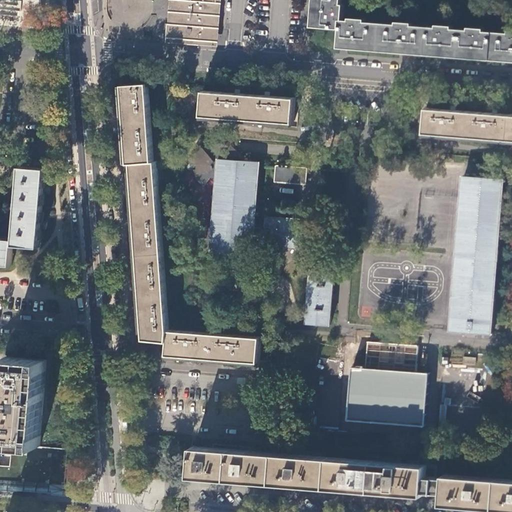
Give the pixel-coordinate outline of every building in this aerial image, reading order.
[(177,0),(176,23),(168,22),(167,36),(169,36),(169,39),(200,42),(200,39),(214,40),(217,0),(192,0),(191,0),(177,0)] [(344,19),(345,16),(346,1),(343,1),(343,0),(315,0),(314,26),(341,28),(342,19),(344,19)] [(350,20),(344,19),(342,19),(341,28),(340,47),(511,59),(511,29),(510,29),(509,32),(485,31),(486,28),(470,26),(469,29),(453,28),(454,25),(438,24),(438,27),(414,25),(414,22),(398,21),(398,23),(366,21),(367,18),(351,17),(350,20)] [(148,83),(123,85),(129,164),(132,163),(145,339),(169,341),(170,330),(157,161),(154,162),(148,83)] [(295,114),(296,98),(205,91),(202,115),(294,123),(295,114)] [(511,140),(511,114),(427,108),(425,133),(511,140)] [(261,162),(246,161),(244,154),(239,148),(236,149),(232,145),(227,143),(222,141),(217,141),(210,143),(207,145),(204,147),(200,143),(194,148),(191,156),(189,165),(194,164),(195,170),(192,171),(195,179),(199,183),(205,187),(211,177),(218,180),(212,254),(253,257),(255,235),(265,236),(264,245),(317,249),(319,221),(267,217),(266,228),(255,227),(261,162)] [(275,182),(307,184),(308,168),(277,165),(275,182)] [(46,169),(20,167),(14,239),(14,245),(40,248),(46,169)] [(473,332),(493,333),(506,178),(465,175),(452,330),(473,332)] [(14,245),(14,239),(0,238),(0,263),(12,265),(14,245)] [(308,323),(331,325),(336,271),(312,269),(308,323)] [(170,330),(169,341),(168,355),(259,362),(261,337),(170,330)] [(414,423),(427,424),(427,423),(426,423),(427,414),(428,414),(428,413),(427,413),(428,404),(429,404),(429,403),(428,403),(429,394),(430,392),(429,392),(429,383),(430,383),(430,382),(429,382),(430,373),(431,373),(431,372),(418,371),(420,345),(370,342),(368,368),(354,366),(354,367),(355,367),(354,376),(353,376),(353,377),(354,377),(353,386),(352,386),(352,387),(353,387),(353,397),(352,396),(352,398),(352,407),(351,407),(351,408),(352,408),(351,417),(350,417),(350,418),(364,419),(364,420),(414,424),(414,423)] [(48,359),(6,356),(0,435),(0,442),(12,443),(41,446),(48,359)] [(449,365),(474,366),(475,358),(450,357),(449,365)] [(0,463),(0,483),(3,484),(28,486),(42,487),(53,488),(65,489),(68,457),(68,448),(41,446),(12,443),(10,465),(0,463)] [(511,509),(511,476),(489,474),(488,478),(445,474),(446,466),(435,465),(436,458),(419,457),(418,461),(401,460),(401,459),(366,456),(365,460),(321,456),(322,453),(282,449),(282,453),(255,451),(255,447),(213,444),(213,448),(194,446),(194,455),(193,455),(191,477),(196,477),(208,478),(212,479),(212,477),(231,479),(263,481),(263,482),(282,484),(282,483),(306,484),(318,485),(318,486),(337,488),(337,487),(345,487),(363,489),(363,492),(385,494),(405,496),(412,496),(413,493),(443,495),(442,504),(446,504),(446,506),(449,506),(449,505),(455,505),(455,507),(457,507),(457,505),(463,506),(463,507),(466,507),(466,506),(476,507),(511,509)] [(68,457),(65,489),(74,489),(76,458),(68,457)]
